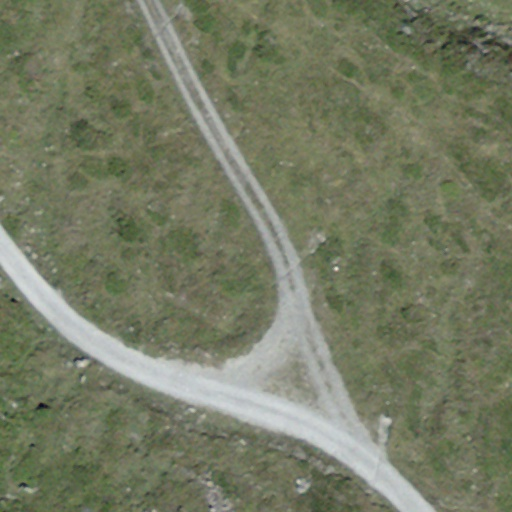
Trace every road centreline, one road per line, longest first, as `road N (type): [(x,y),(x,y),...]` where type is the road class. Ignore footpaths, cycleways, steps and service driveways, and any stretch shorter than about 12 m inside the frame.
road 1 (track): [(364,461),(266,216),(148,0)]
road 2 (track): [(421,511),(323,431),(93,341),(0,243)]
road 3 (track): [(209,390),(272,349),(299,299)]
